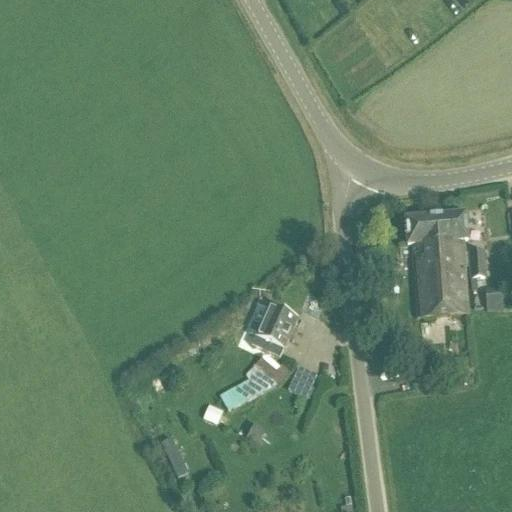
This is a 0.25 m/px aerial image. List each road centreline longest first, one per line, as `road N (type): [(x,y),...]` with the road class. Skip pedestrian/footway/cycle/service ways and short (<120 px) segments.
road 1 (unclassified): [(380,511),(348,251),(357,168)]
road 2 (tertiary): [(357,168),(251,0)]
road 3 (tertiary): [(511,169),(432,185),(357,168)]
